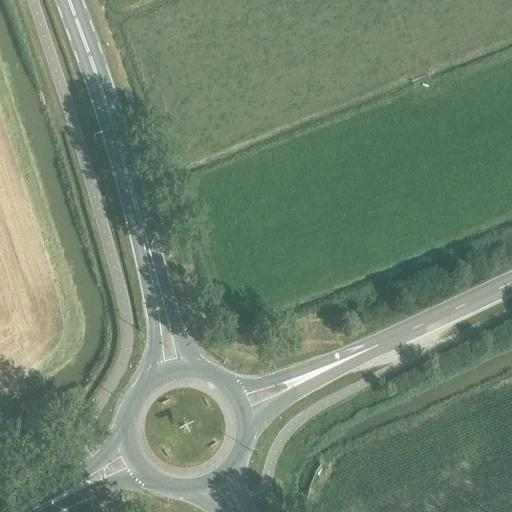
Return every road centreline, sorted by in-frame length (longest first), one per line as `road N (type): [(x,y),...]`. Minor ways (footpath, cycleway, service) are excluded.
road 1 (primary): [(154,280),(67,0)]
road 2 (tertiary): [(246,421),(375,346)]
road 3 (tertiary): [(375,346),(233,391)]
road 4 (tertiary): [(375,346),(511,286)]
road 5 (primary): [(126,445),(25,511)]
